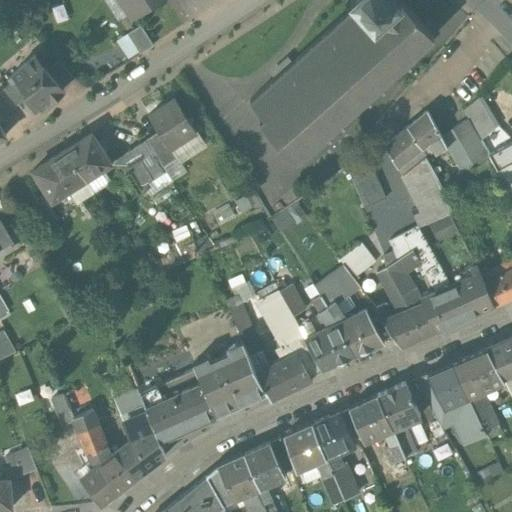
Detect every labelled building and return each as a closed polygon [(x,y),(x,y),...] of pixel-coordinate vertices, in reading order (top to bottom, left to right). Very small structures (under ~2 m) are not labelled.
[(118,0),(131,20),(161,0),(118,0)] [(382,28),(406,6),(401,0),(356,0),(359,3),(382,28)] [(359,3),(250,100),(263,116),(259,120),(272,134),(276,130),(288,143),(284,147),(296,161),(326,134),(329,137),(331,135),(329,132),(340,122),(342,125),(345,123),(342,120),(366,98),(369,101),(372,99),(369,96),(380,86),(383,89),(385,87),(382,84),(406,62),(409,65),(411,63),(409,60),(433,36),(406,6),(382,28),(359,3)] [(140,26),(127,35),(139,54),(152,46),(140,26)] [(37,54),(9,77),(12,81),(6,86),(23,107),(29,102),(36,110),(64,87),(49,69),(37,54)] [(49,69),(64,87),(75,78),(60,60),(49,69)] [(159,132),(168,148),(169,147),(195,131),(175,99),(148,115),(159,132)] [(447,146),(429,110),(408,127),(421,148),(431,143),(436,153),(447,147),(447,146)] [(397,167),(421,148),(408,127),(386,146),(397,167)] [(66,149),(86,180),(111,164),(105,155),(110,152),(104,143),(101,145),(92,132),(66,149)] [(168,148),(159,132),(146,140),(163,168),(177,160),(169,147),(168,148)] [(459,140),(447,146),(447,147),(458,167),(470,160),(459,140)] [(511,161),(511,143),(489,155),(497,169),(511,161)] [(90,195),(94,192),(86,180),(66,149),(33,170),(42,183),(38,185),(44,194),(48,192),(53,201),(82,183),(90,195)] [(148,156),(124,170),(137,190),(149,183),(144,175),(155,168),(148,156)] [(360,202),(384,197),(380,177),(387,176),(385,164),(354,171),(360,202)] [(33,207),(45,226),(57,219),(45,200),(33,207)] [(0,245),(12,239),(0,217),(0,245)] [(386,268),(401,296),(416,290),(406,274),(418,266),(412,249),(386,268)] [(500,276),(498,276),(508,299),(511,296),(511,265),(511,263),(497,269),(500,276)] [(455,283),(443,288),(458,321),(494,305),(484,283),(482,277),(480,278),(474,266),(459,273),(455,283)] [(391,301),(401,296),(386,268),(377,274),(391,301)] [(484,283),(494,305),(508,299),(498,276),(484,283)] [(327,308),(334,303),(346,296),(334,280),(329,283),(332,287),(319,295),(320,297),(327,307),(327,308)] [(422,305),(434,331),(458,321),(443,288),(419,298),(422,305)] [(236,326),(252,318),(241,294),(226,302),(236,326)] [(318,312),(327,307),(320,297),(316,299),(313,295),(309,298),(318,312)] [(337,323),(352,355),(381,342),(366,310),(345,319),(334,303),(327,308),(337,323)] [(383,321),(400,345),(434,331),(422,305),(383,321)] [(329,365),(352,355),(337,323),(327,308),(327,307),(318,312),(327,327),(313,333),(329,365)] [(4,331),(0,333),(0,360),(16,352),(4,331)] [(486,348),(502,376),(511,372),(511,346),(508,338),(486,348)] [(194,369),(215,417),(265,394),(257,376),(245,347),(194,369)] [(504,380),(502,376),(486,348),(451,363),(467,396),(504,380)] [(257,376),(265,394),(269,402),(310,381),(297,356),(257,376)] [(458,400),(467,396),(451,363),(427,373),(444,406),(458,400)] [(145,404),(160,441),(215,417),(194,369),(141,393),(145,404)] [(81,430),(101,423),(96,411),(99,410),(87,383),(65,393),(77,420),(81,430)] [(405,383),(377,395),(391,428),(396,439),(404,457),(416,452),(404,422),(419,416),(405,383)] [(64,425),(77,420),(65,393),(52,399),(64,425)] [(349,407),(363,440),(391,428),(377,395),(349,407)] [(475,412),(467,396),(458,400),(463,410),(458,413),(461,418),(462,418),(471,435),(483,429),(475,412)] [(134,440),(149,468),(165,455),(160,441),(145,404),(123,413),(134,440)] [(475,412),(483,429),(497,422),(488,405),(475,412)] [(332,473),(337,485),(340,492),(354,487),(338,451),(354,444),(340,411),(312,423),(332,473)] [(99,465),(114,454),(101,423),(81,430),(94,460),(87,465),(92,470),(99,465)] [(316,461),(323,476),(332,473),(312,423),(284,436),(296,470),(316,461)] [(404,457),(396,439),(385,445),(394,466),(401,463),(399,459),(404,457)] [(118,451),(136,478),(149,468),(134,440),(118,451)] [(258,489),(263,502),(272,498),(266,485),(285,477),(270,442),(244,453),(259,488),(258,489)] [(108,479),(117,492),(136,478),(118,451),(114,454),(99,465),(109,478),(108,479)] [(243,496),(248,508),(263,502),(258,489),(259,488),(244,453),(218,465),(233,500),(243,496)] [(83,477),(101,504),(117,492),(108,479),(109,478),(99,465),(92,470),(83,477)] [(223,504),(233,500),(218,465),(206,472),(223,504)] [(185,488),(186,491),(192,511),(207,511),(223,504),(206,472),(198,479),(185,488)] [(337,485),(332,473),(323,476),(329,489),(337,485)] [(0,511),(1,511),(0,500),(9,499),(7,485),(0,485),(0,511)] [(354,487),(340,492),(343,500),(357,495),(354,487)] [(165,509),(167,511),(192,511),(186,491),(165,509)] [(272,498),(263,502),(267,511),(279,511),(283,510),(279,501),(284,499),(282,494),(272,498)] [(267,511),(263,502),(248,508),(249,511),(267,511)]
